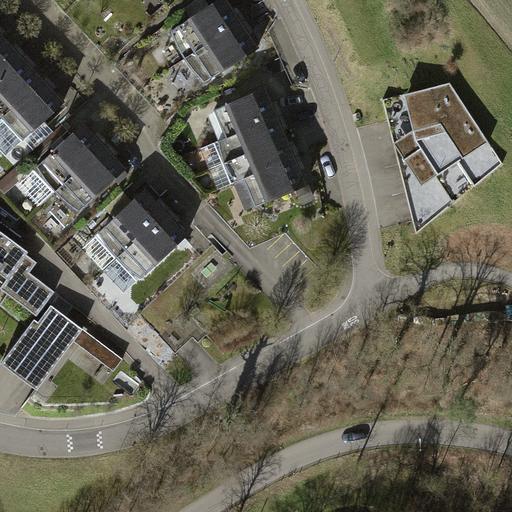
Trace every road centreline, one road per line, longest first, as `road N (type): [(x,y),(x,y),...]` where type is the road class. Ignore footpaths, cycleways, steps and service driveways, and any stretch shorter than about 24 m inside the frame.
road 1 (residential): [(316,335),(146,148),(143,126),(24,0)]
road 2 (residential): [(316,335),(352,313),(369,293),(370,276),(335,109),(288,0)]
road 3 (residential): [(0,437),(83,443),(124,436),(162,423),(316,335)]
road 4 (unclassified): [(201,511),(298,458),(393,428),(446,424),(511,438)]
road 5 (track): [(511,279),(460,270),(369,293)]
